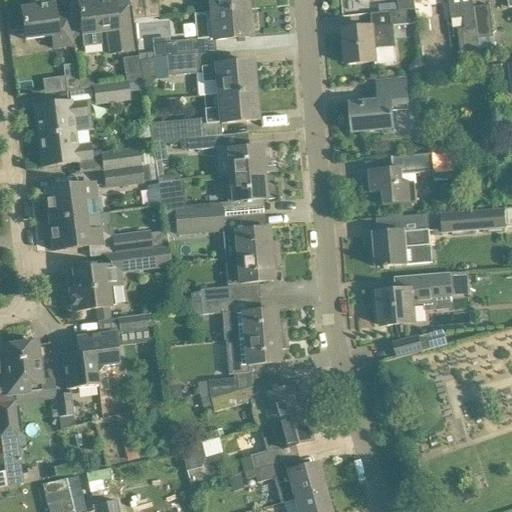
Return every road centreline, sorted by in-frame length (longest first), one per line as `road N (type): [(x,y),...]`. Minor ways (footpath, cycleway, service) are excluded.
road 1 (residential): [(382,511),(334,339),(303,0)]
road 2 (residential): [(0,316),(27,295),(0,72)]
